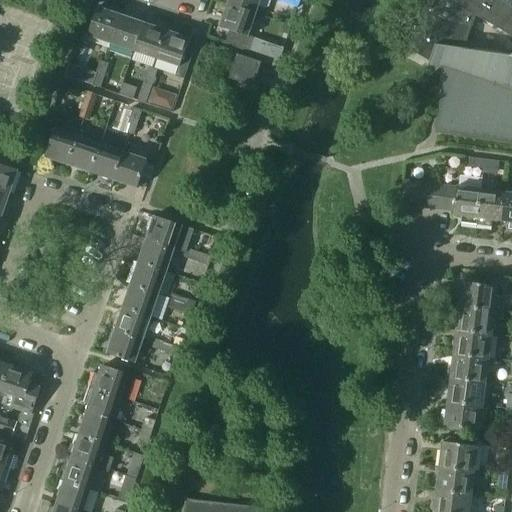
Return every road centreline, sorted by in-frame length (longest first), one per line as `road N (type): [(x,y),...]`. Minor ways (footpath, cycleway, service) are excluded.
road 1 (residential): [(511,263),(426,252),(392,511)]
road 2 (residential): [(0,287),(35,188),(125,219),(79,350)]
road 3 (residential): [(23,511),(79,350)]
